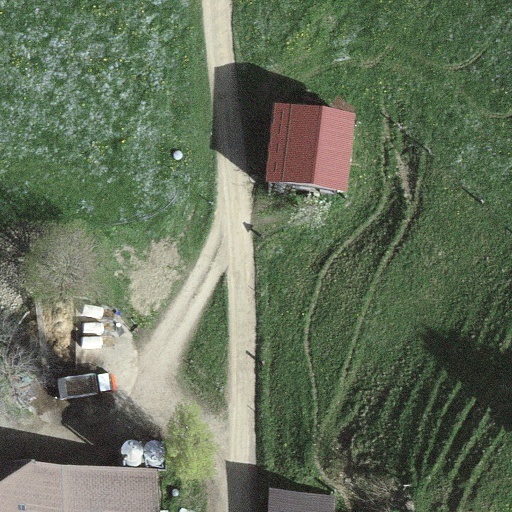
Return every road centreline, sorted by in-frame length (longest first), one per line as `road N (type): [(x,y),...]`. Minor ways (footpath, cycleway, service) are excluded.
road 1 (track): [(243,511),(249,239),(217,0)]
road 2 (track): [(143,419),(249,239)]
